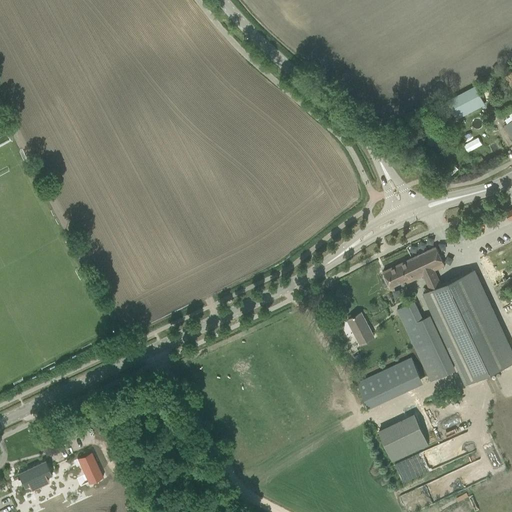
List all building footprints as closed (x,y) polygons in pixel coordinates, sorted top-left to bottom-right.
[(448,101),(455,116),(482,102),(475,87),(448,101)] [(481,156),(472,161),(475,167),(478,165),(479,165),(484,162),(481,156)] [(440,285),(434,270),(445,265),(436,246),(383,271),(391,287),(406,280),(407,283),(424,275),(430,290),(440,285)] [(511,362),(511,354),(473,270),(440,285),(430,290),(424,292),(467,383),(511,362)] [(406,326),(432,380),(456,369),(430,315),(423,318),(414,301),(397,309),(405,327),(406,326)] [(347,320),(359,344),(374,336),(361,313),(347,320)] [(359,354),(353,357),(356,362),(362,359),(359,354)] [(423,383),(411,357),(356,382),(368,408),(423,383)] [(420,427),(429,423),(424,410),(415,414),(420,427)] [(414,413),(377,429),(390,461),(427,445),(414,413)] [(466,432),(437,444),(444,462),(473,449),(466,432)] [(76,454),(62,461),(74,486),(88,480),(76,454)] [(18,473),(22,482),(27,493),(44,485),(42,480),(52,475),(45,460),(18,473)] [(72,502),(65,485),(50,491),(59,511),(62,511),(75,506),(73,501),(72,502)] [(8,494),(11,500),(18,497),(16,491),(8,494)] [(35,511),(37,511),(32,501),(29,502),(31,508),(26,510),(27,511),(35,511)]
